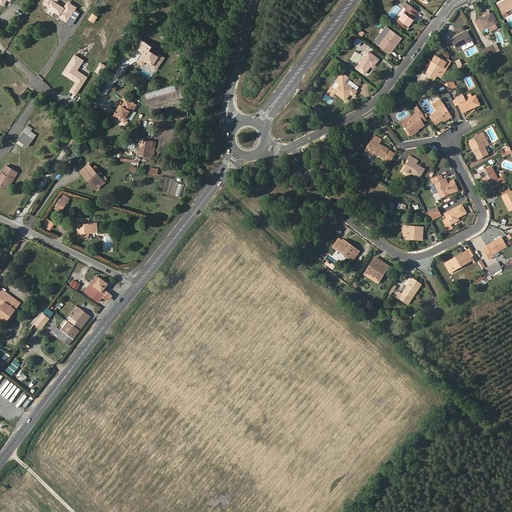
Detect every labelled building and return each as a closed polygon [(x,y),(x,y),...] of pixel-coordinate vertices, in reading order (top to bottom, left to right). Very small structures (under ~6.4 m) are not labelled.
[(58,17),(73,25),(80,12),(75,9),(77,6),(67,0),(64,6),(57,2),(58,0),(44,0),(43,4),(49,7),(47,11),(57,17),(58,17)] [(511,0),(504,0),(498,3),(503,14),(511,9),(511,0)] [(403,7),(406,9),(397,20),(406,28),(415,17),(413,16),(417,11),(406,3),(403,7)] [(496,24),(491,14),(476,21),(481,31),(488,27),(496,24)] [(491,32),(498,28),(496,24),(488,27),(491,32)] [(380,35),(375,40),(390,52),(401,37),(390,28),(384,38),(380,35)] [(467,30),(451,39),(457,51),(462,49),(461,46),(473,40),(467,30)] [(141,54),(137,61),(142,65),(145,60),(151,64),(150,67),(155,70),(157,66),(156,65),(160,58),(147,50),(150,46),(139,39),(134,47),(143,53),(143,54),(141,54)] [(495,41),(491,43),(496,52),(500,49),(495,41)] [(491,43),(483,48),(487,56),(496,52),(491,43)] [(379,59),(369,51),(356,68),(364,74),(370,65),(372,67),(379,59)] [(74,53),(62,73),(75,81),(69,91),(77,95),(89,76),(78,70),(84,59),(74,53)] [(425,74),(423,73),(418,80),(425,85),(430,79),(434,81),(438,74),(443,76),(447,70),(443,67),(447,61),(435,53),(431,60),(435,62),(430,69),(428,68),(425,74)] [(335,90),(331,87),(327,92),(333,97),(336,93),(345,100),(350,93),(353,95),(356,91),(343,81),(347,76),(342,73),(335,81),(340,85),(335,90)] [(356,91),(359,86),(347,76),(343,81),(356,91)] [(452,86),(448,78),(444,81),(447,89),(452,86)] [(335,81),(331,87),(335,90),(340,85),(335,81)] [(464,99),(463,96),(456,100),(462,112),(472,107),(472,105),(478,102),(474,95),(464,99)] [(117,113),(115,112),(111,117),(118,122),(120,120),(124,124),(136,105),(126,98),(122,105),(117,113)] [(440,98),(431,103),(434,107),(442,102),(440,98)] [(434,107),(435,110),(428,114),(434,123),(449,114),(445,108),(442,102),(434,107)] [(422,121),(425,119),(418,109),(415,111),(417,114),(422,121)] [(409,119),(407,116),(400,121),(402,124),(404,123),(410,132),(417,127),(423,123),(422,121),(417,114),(409,119)] [(25,127),(23,131),(34,139),(37,135),(25,127)] [(33,141),(34,139),(23,131),(21,133),(33,141)] [(479,134),(479,135),(471,139),(477,149),(475,150),(479,158),(489,153),(485,146),(483,141),(487,139),(489,138),(487,136),(486,137),(483,131),(479,134)] [(29,148),(33,141),(21,133),(17,140),(29,148)] [(382,141),(373,136),(366,148),(374,153),(374,155),(389,163),(394,155),(386,151),(387,150),(379,146),(382,141)] [(469,140),(474,151),(475,150),(477,149),(471,139),(469,140)] [(154,142),(141,140),(138,156),(151,157),(154,142)] [(374,155),(374,153),(366,148),(364,152),(373,156),(374,155)] [(73,153),(70,160),(78,163),(81,156),(73,153)] [(416,163),(418,160),(408,155),(406,159),(408,160),(404,168),(409,171),(419,177),(424,169),(416,163)] [(93,168),(89,163),(80,171),(97,190),(106,182),(105,181),(93,168)] [(18,172),(6,165),(0,174),(0,185),(8,190),(18,172)] [(105,181),(108,179),(96,165),(93,168),(105,181)] [(498,177),(492,165),(485,168),(487,173),(482,176),(484,180),(486,179),(491,189),(507,181),(503,174),(498,177)] [(160,175),(161,169),(145,166),(143,174),(157,176),(158,175),(160,175)] [(443,178),(441,174),(432,177),(439,197),(459,189),(456,181),(449,184),(446,185),(443,178)] [(511,189),(501,196),(509,211),(511,208),(511,189)] [(69,201),(63,196),(54,208),(61,213),(69,201)] [(466,211),(462,202),(444,211),(446,216),(449,222),(458,218),(457,216),(466,211)] [(439,212),(436,206),(428,210),(432,216),(439,212)] [(448,229),(452,227),(449,222),(446,216),(443,219),(448,229)] [(51,230),(55,222),(47,218),(43,225),(51,230)] [(89,218),(77,219),(77,223),(79,223),(80,233),(77,233),(78,238),(90,237),(90,233),(98,233),(97,222),(90,223),(89,218)] [(423,237),(424,227),(403,226),(403,236),(407,237),(406,239),(414,240),(414,236),(423,237)] [(488,249),(485,250),(489,258),(494,256),(493,254),(506,247),(501,237),(495,241),(496,242),(487,246),(488,249)] [(343,240),(341,238),(334,247),(353,262),(361,252),(347,241),(346,242),(343,240)] [(457,256),(457,260),(449,264),(453,271),(477,258),(471,249),(457,256)] [(383,262),(376,258),(368,270),(382,280),(388,270),(381,265),(383,262)] [(388,270),(390,267),(383,262),(381,265),(388,270)] [(494,262),(484,267),(488,275),(498,270),(494,262)] [(380,282),(382,280),(368,270),(367,272),(380,282)] [(98,275),(85,291),(99,303),(103,298),(102,297),(105,293),(104,292),(109,285),(98,275)] [(405,283),(408,286),(403,293),(399,298),(408,304),(422,284),(412,277),(409,278),(405,283)] [(81,285),(74,280),(70,286),(78,291),(81,285)] [(0,308),(0,321),(1,321),(6,325),(21,304),(1,290),(0,291),(0,299),(5,303),(2,306),(0,308)] [(395,295),(399,298),(403,293),(399,290),(395,295)] [(46,307),(35,325),(43,330),(54,311),(46,307)] [(90,317),(79,308),(63,328),(75,338),(90,317)] [(55,327),(51,333),(69,347),(73,341),(59,330),(55,327)] [(59,330),(73,341),(75,338),(63,328),(61,327),(59,330)] [(0,356),(7,360),(11,354),(2,348),(0,350),(0,356)] [(15,359),(7,371),(13,375),(21,364),(15,359)]
